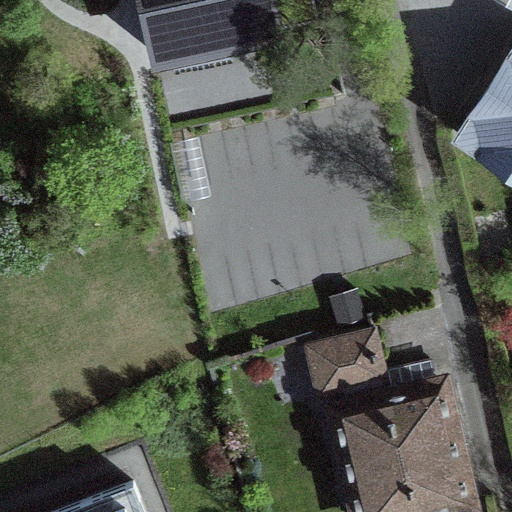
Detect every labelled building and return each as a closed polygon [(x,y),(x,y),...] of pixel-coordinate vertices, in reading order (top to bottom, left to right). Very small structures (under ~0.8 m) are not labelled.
[(272,0),(140,0),(156,68),(281,42),(272,0)] [(479,147),(511,168),(511,49),(457,133),(479,147)] [(344,387),(347,401),(385,393),(370,327),(306,341),(318,393),(344,387)] [(442,380),(385,393),(347,401),(334,404),(359,511),(418,511),(469,500),(442,380)] [(145,511),(133,480),(50,511),(145,511)]
